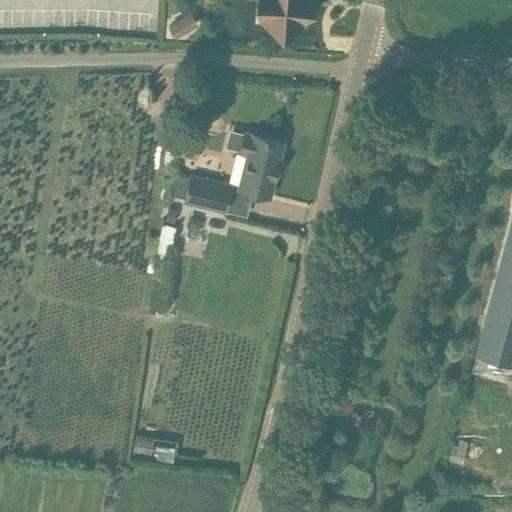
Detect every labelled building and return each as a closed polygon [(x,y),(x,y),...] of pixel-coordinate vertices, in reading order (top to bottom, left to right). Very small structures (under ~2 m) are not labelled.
[(262,0),(261,17),(256,17),(255,24),(263,25),(263,20),(300,23),(299,28),(307,28),(308,21),(303,20),(305,1),(304,0),(262,0)] [(169,25),(175,36),(189,27),(183,17),(169,25)] [(283,141),(243,130),(237,153),(244,155),(236,186),(269,195),(283,141)] [(201,141),(180,135),(175,154),(197,159),(201,141)] [(231,186),(189,175),(182,200),(225,211),(231,186)] [(511,217),(476,354),(511,363),(511,217)] [(148,312),(161,313),(172,240),(176,226),(162,222),(159,237),(153,278),(148,312)] [(449,445),(446,460),(462,463),(465,449),(449,445)]
